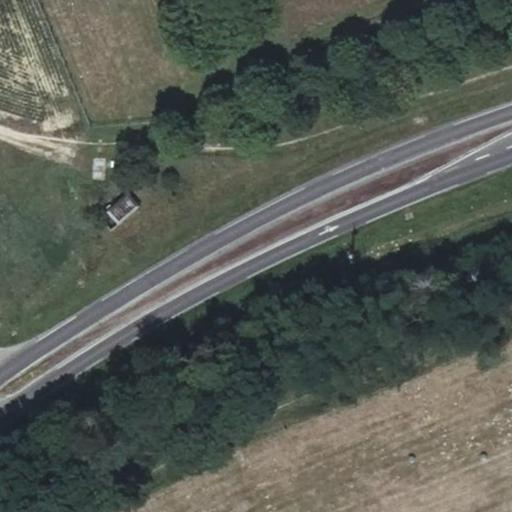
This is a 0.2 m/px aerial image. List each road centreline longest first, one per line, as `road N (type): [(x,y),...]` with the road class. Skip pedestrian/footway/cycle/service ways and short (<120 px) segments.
road 1 (secondary): [(65,345),(277,221),(511,125)]
road 2 (track): [(95,511),(511,290)]
